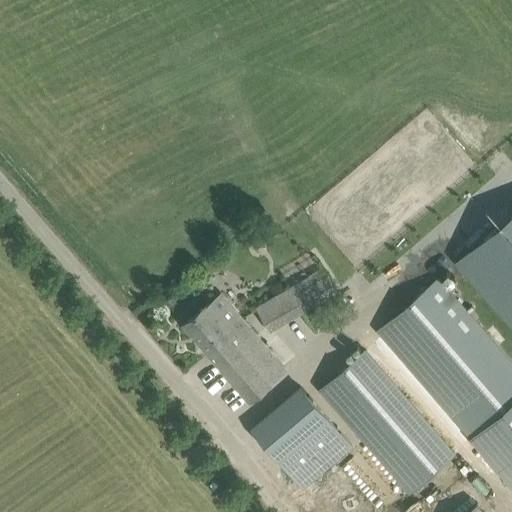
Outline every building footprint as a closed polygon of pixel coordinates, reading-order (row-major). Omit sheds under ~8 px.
[(511,217),(460,261),(511,320),(511,217)] [(291,286),(256,306),(270,329),(337,290),(329,275),(296,294),(291,286)] [(511,360),(439,277),(378,329),(472,437),(471,437),(511,483),(511,360)] [(184,323),(250,400),(287,368),(239,313),(227,323),(209,301),(184,323)] [(457,452),(364,348),(319,389),(412,492),(457,452)] [(354,446),(302,385),(253,427),(303,486),(312,478),(318,484),(324,479),(320,475),(354,446)] [(326,511),(356,511),(366,504),(355,489),(326,511)] [(498,511),(487,499),(471,511),(498,511)]
